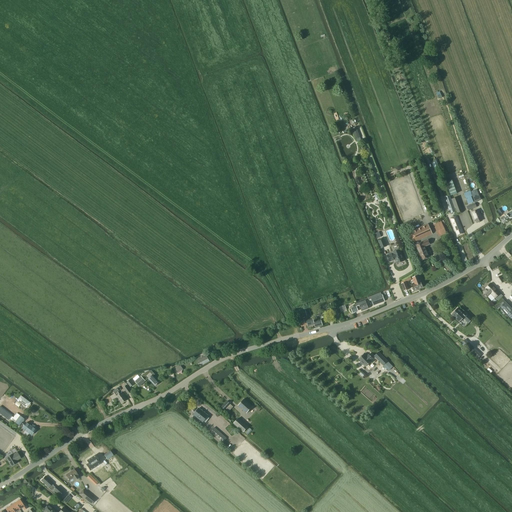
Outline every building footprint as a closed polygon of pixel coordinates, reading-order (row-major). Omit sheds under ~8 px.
[(451,180),(446,182),(451,196),(456,193),(451,180)] [(464,193),(468,204),(474,202),(470,191),(464,193)] [(450,196),(445,197),(450,212),(455,210),(451,199),(450,196)] [(458,197),(451,199),(456,214),(463,211),(458,197)] [(476,223),(482,221),(478,210),(472,212),(476,223)] [(511,219),(511,218),(511,211),(507,215),(506,215),(500,219),(502,222),(509,218),(511,219)] [(457,235),(463,233),(456,216),(450,219),(457,235)] [(437,234),(445,231),(443,226),(442,227),(439,222),(433,225),(437,234)] [(427,225),(408,233),(412,243),(431,234),(427,225)] [(381,249),(386,247),(383,239),(378,241),(381,249)] [(428,241),(416,246),(422,260),(428,257),(424,247),(430,245),(428,241)] [(392,253),(386,256),(389,262),(395,260),(396,264),(404,261),(399,250),(398,249),(396,250),(395,251),(396,251),(392,253)] [(415,284),(411,286),(413,291),(423,287),(421,282),(420,282),(418,276),(412,278),(415,284)] [(496,289),(490,284),(485,288),(486,289),(483,292),(487,297),(488,297),(491,294),(496,289)] [(496,289),(491,294),(488,297),(492,301),(495,298),(498,301),(503,296),(496,289)] [(373,305),(384,301),(381,295),(370,299),(373,305)] [(494,305),(493,306),(496,310),(497,309),(499,307),(509,319),(511,322),(511,309),(502,298),(494,305)] [(356,306),(350,308),(352,313),(358,311),(357,309),(360,308),(361,311),(368,309),(365,301),(358,303),(355,305),(356,306)] [(457,308),(451,314),(454,317),(454,318),(459,322),(463,318),(469,323),(472,320),(465,313),(463,314),(457,308)] [(298,318),(306,315),(304,310),(297,312),(298,318)] [(315,328),(322,326),(320,320),(313,322),(312,319),(306,321),(308,326),(314,324),(315,328)] [(477,360),(481,356),(465,340),(461,344),(477,360)] [(378,352),(374,357),(383,366),(387,361),(378,352)] [(371,361),(370,360),(372,358),(368,355),(366,357),(363,354),(358,360),(360,362),(359,363),(362,365),(363,365),(365,367),(371,361)] [(206,355),(199,358),(202,365),(209,361),(206,355)] [(144,374),(141,376),(143,379),(146,377),(148,378),(155,386),(159,383),(153,376),(155,375),(151,371),(146,372),(144,374)] [(139,387),(145,381),(141,376),(135,382),(139,387)] [(119,387),(113,391),(121,403),(126,400),(122,393),(119,394),(118,392),(121,390),(119,387)] [(31,403),(21,396),(17,401),(27,408),(31,403)] [(246,413),(252,407),(243,399),(237,406),(246,413)] [(224,410),(230,404),(227,401),(221,407),(224,410)] [(1,406),(0,407),(0,412),(3,415),(2,417),(5,419),(6,417),(9,420),(13,416),(1,406)] [(198,408),(193,415),(202,422),(207,416),(198,408)] [(35,430),(36,428),(32,425),(31,427),(26,423),(24,426),(21,424),(25,420),(17,413),(12,420),(20,426),(19,426),(31,435),(35,430)] [(233,423),(243,432),(247,427),(243,423),(242,423),(237,419),(233,423)] [(223,443),(226,439),(213,428),(210,432),(223,443)] [(107,460),(113,456),(110,451),(104,455),(107,460)] [(12,454),(6,458),(11,466),(17,463),(16,461),(17,460),(18,460),(20,458),(17,453),(12,455),(12,454)] [(91,466),(99,461),(95,455),(87,461),(91,466)] [(66,476),(66,477),(66,478),(66,479),(67,479),(68,479),(69,481),(71,483),(74,481),(79,477),(77,475),(74,469),(66,475),(66,476)] [(45,477),(41,481),(49,487),(48,488),(52,491),(55,488),(53,485),(52,484),(52,483),(45,477)] [(60,495),(63,492),(57,486),(54,490),(60,495)] [(84,491),(80,496),(91,504),(94,500),(90,497),(91,496),(84,491)] [(66,503),(72,498),(68,494),(63,500),(66,503)] [(15,503),(19,509),(23,507),(24,510),(27,509),(23,503),(22,504),(19,500),(15,503)] [(14,511),(15,511),(19,509),(15,503),(10,506),(14,511)]
